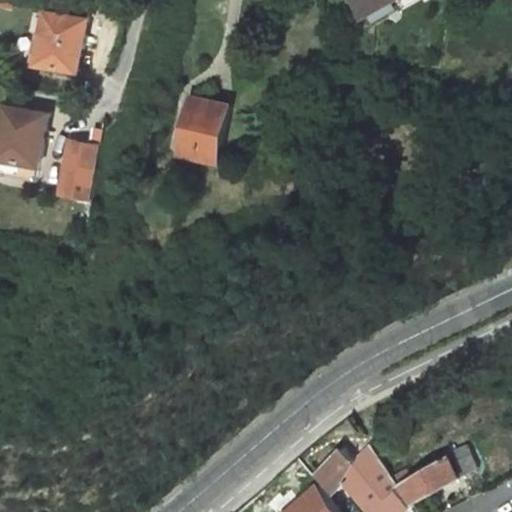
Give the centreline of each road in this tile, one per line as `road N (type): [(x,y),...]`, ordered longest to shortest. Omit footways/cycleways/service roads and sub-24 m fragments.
road 1 (tertiary): [(511,287),(354,365),(175,511)]
road 2 (residential): [(141,0),(97,115)]
